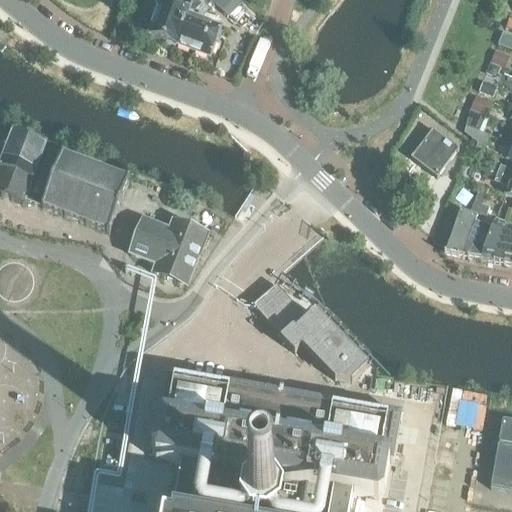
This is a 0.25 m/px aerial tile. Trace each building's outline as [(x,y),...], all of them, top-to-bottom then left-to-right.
[(191,12),(195,14),(201,8),(205,11),(214,2),(211,0),(185,0),(186,3),(181,1),(179,9),(162,3),(149,37),(178,48),(178,46),(191,12)] [(232,0),(223,10),(238,24),(246,15),(247,14),(232,0)] [(200,16),(195,14),(191,12),(178,46),(211,58),(221,31),(197,23),(200,16)] [(511,40),(502,37),(498,47),(511,52),(511,40)] [(505,72),(510,59),(495,54),(490,66),(501,70),(505,72)] [(498,77),(501,70),(490,66),(486,76),(492,79),(498,77)] [(493,101),(497,91),(483,85),(479,95),(493,101)] [(487,121),(493,106),(475,99),(469,113),(469,114),(482,119),(487,121)] [(475,134),(482,119),(469,114),(465,130),(475,134)] [(482,154),(488,139),(475,134),(465,130),(464,136),(477,146),(476,151),(482,154)] [(459,152),(433,132),(432,132),(432,133),(411,160),(411,161),(437,181),(459,152)] [(13,135),(0,168),(0,198),(24,208),(25,204),(42,211),(109,238),(130,185),(46,152),(48,149),(13,135)] [(511,172),(500,167),(497,177),(511,182),(511,172)] [(511,182),(497,177),(494,184),(507,189),(504,197),(511,200),(511,182)] [(483,204),(488,191),(481,188),(476,201),(483,204)] [(477,220),(482,207),(474,204),(469,217),(460,213),(446,250),(445,256),(463,260),(465,256),(464,253),(468,243),(471,245),(475,233),(474,232),(478,221),(477,220)] [(465,256),(463,260),(481,263),(494,227),(494,226),(485,223),(490,210),(482,207),(477,220),(478,221),(474,232),(475,233),(471,245),(468,243),(464,253),(465,256)] [(494,227),(481,263),(499,266),(500,263),(499,261),(503,251),(506,253),(510,241),(509,240),(511,230),(511,210),(511,212),(508,211),(504,224),(496,221),(494,226),(494,227)] [(208,238),(207,238),(173,224),(169,233),(144,223),(131,258),(156,268),(153,276),(188,290),(208,238)] [(500,263),(499,266),(511,268),(511,230),(509,240),(510,241),(506,253),(503,251),(499,261),(500,263)] [(351,386),(356,382),(367,371),(316,317),(308,325),(277,288),(253,309),(282,344),(295,357),(302,349),(335,383),(336,383),(351,385),(351,386)] [(158,424),(152,457),(156,463),(178,466),(182,467),(174,511),(194,511),(201,470),(208,471),(202,506),(226,510),(227,505),(246,509),(245,511),(323,511),(324,508),(326,493),(333,494),(330,511),(350,511),(353,497),(354,497),(355,498),(378,502),(384,497),(390,465),(394,466),(394,464),(395,457),(398,443),(400,427),(402,420),(283,399),(281,398),(272,397),(162,377),(161,382),(154,423),(158,424)] [(511,424),(502,423),(490,491),(511,495),(511,424)]
